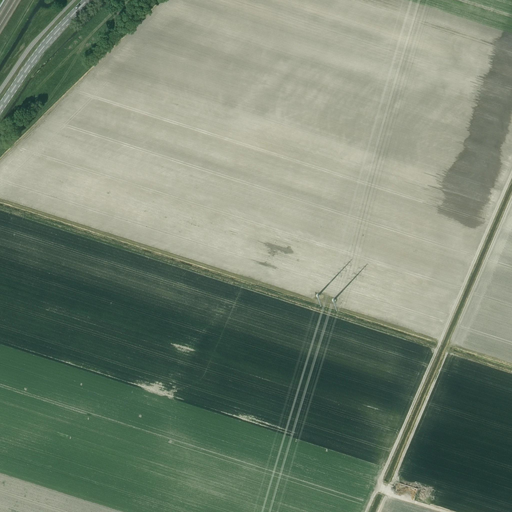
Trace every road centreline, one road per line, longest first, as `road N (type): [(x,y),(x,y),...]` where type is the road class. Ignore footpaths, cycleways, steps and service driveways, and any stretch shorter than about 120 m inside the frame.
road 1 (track): [(366,511),(511,174)]
road 2 (primary): [(0,107),(85,0)]
